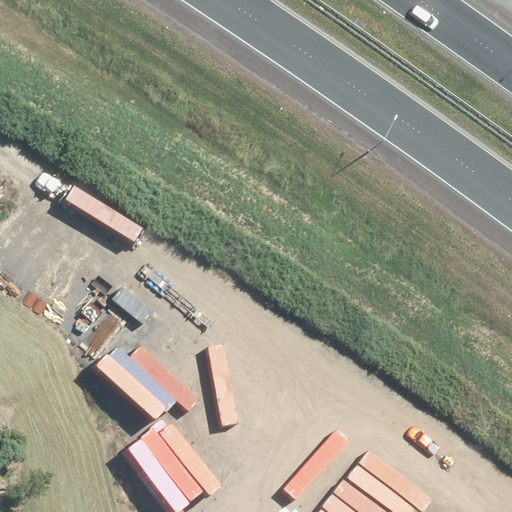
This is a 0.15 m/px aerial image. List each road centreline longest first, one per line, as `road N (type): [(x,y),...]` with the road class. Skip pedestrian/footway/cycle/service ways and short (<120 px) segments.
road 1 (motorway): [(511,206),(223,0)]
road 2 (motorway): [(412,0),(511,70)]
